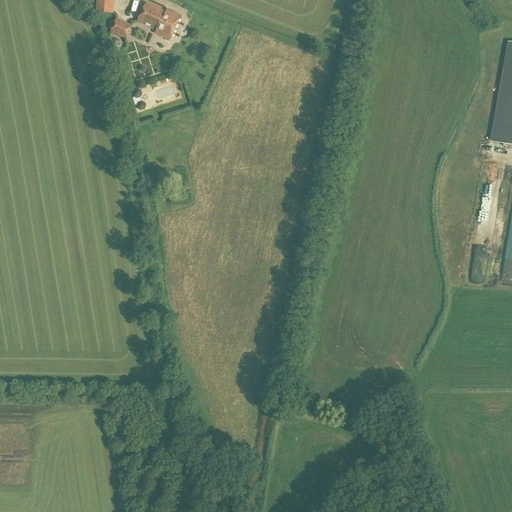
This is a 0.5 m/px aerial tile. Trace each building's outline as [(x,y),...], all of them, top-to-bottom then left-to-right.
[(113,14),(114,0),(96,0),(95,12),(113,14)] [(170,40),(180,16),(167,10),(166,12),(145,3),(137,22),(156,30),(155,34),(170,40)] [(126,38),(131,25),(116,19),(111,32),(126,38)] [(511,145),(511,42),(508,42),(490,142),(511,145)] [(138,101),(137,104),(137,105),(138,109),(141,110),(145,109),(146,107),(145,102),(142,100),(138,101)] [(511,285),(511,254),(507,253),(501,283),(511,285)]
